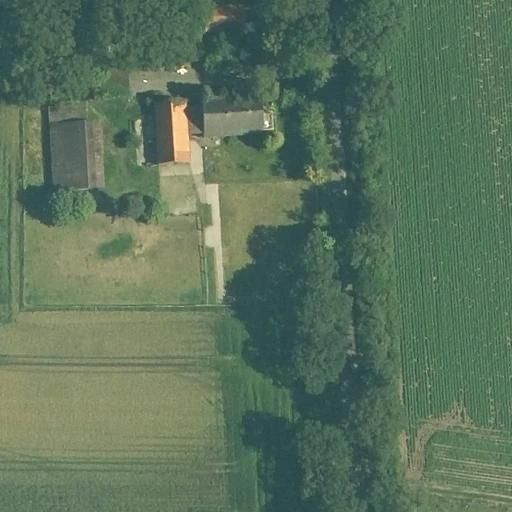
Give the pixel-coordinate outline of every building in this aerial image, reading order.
[(140,0),(144,9),(165,0),(140,0)] [(247,9),(207,11),(208,40),(248,38),(247,9)] [(195,101),(164,103),(167,164),(198,163),(197,133),(196,111),(195,101)] [(271,102),(211,105),(211,111),(212,133),(212,138),(273,135),(271,102)] [(197,133),(212,133),(211,111),(196,111),(197,133)] [(108,123),(57,125),(60,190),(111,187),(108,123)]
